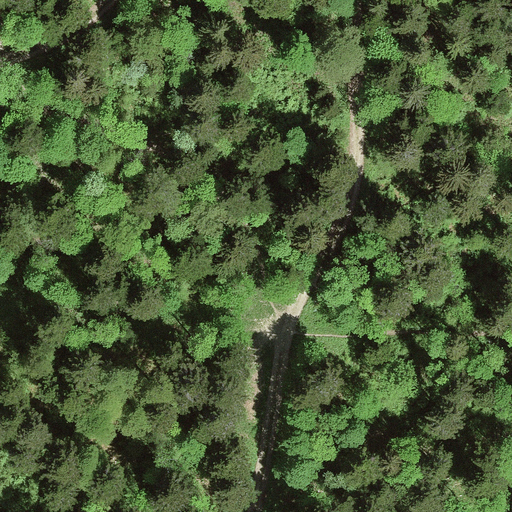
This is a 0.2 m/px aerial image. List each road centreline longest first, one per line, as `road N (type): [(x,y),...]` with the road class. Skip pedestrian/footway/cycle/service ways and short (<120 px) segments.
road 1 (track): [(255,511),(291,327),(331,240),(358,144),(351,0)]
road 2 (track): [(117,0),(79,31),(0,67)]
